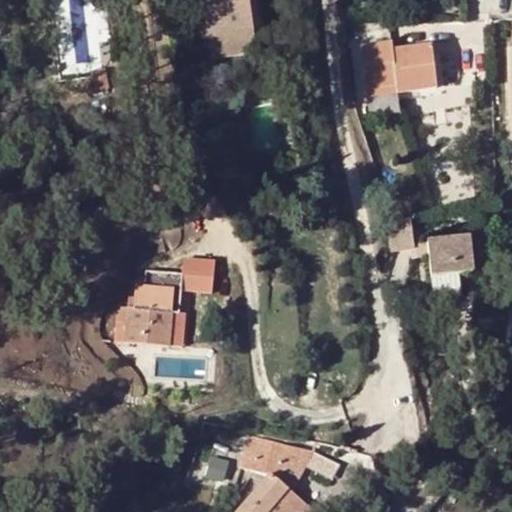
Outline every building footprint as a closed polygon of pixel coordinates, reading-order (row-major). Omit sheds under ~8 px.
[(257,0),(198,0),(204,39),(262,30),(257,0)] [(393,45),(361,50),(367,89),(398,84),(399,92),(438,86),(432,46),(394,51),(393,45)] [(105,69),(97,70),(97,76),(92,77),(95,95),(108,94),(105,69)] [(411,223),(385,224),(389,255),(412,254),(411,223)] [(467,238),(426,244),(430,280),(471,274),(467,238)] [(74,251),(60,252),(60,268),(74,268),(74,251)] [(183,291),(216,292),(217,257),(184,256),(183,291)] [(174,291),(136,287),(135,298),(127,297),(124,343),(168,347),(174,291)] [(204,421),(186,472),(198,476),(216,423),(204,421)] [(239,468),(270,476),(290,493),(313,451),(249,435),(239,468)] [(290,493),(270,476),(239,511),(299,511),(304,505),(290,493)]
